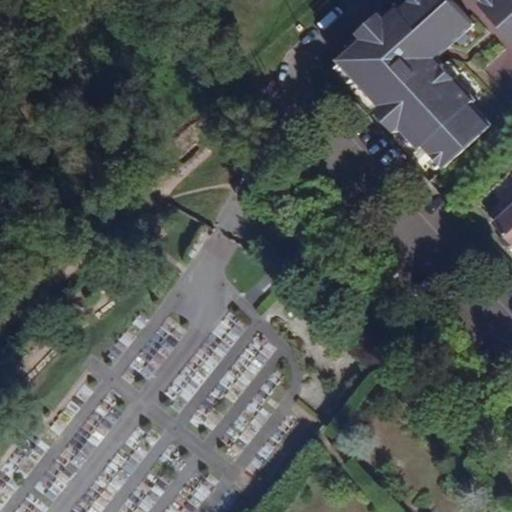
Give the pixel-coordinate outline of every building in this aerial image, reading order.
[(411,0),(398,12),(394,9),(382,20),(360,41),(359,42),(362,45),(338,68),(377,110),(398,133),(416,153),(420,150),(441,170),(486,127),(467,106),(470,104),(431,61),(426,56),(439,45),(444,49),(467,27),(442,0),(411,0)] [(511,0),(484,0),(478,6),(511,43),(511,0)] [(377,15),(354,35),(360,41),(382,20),(377,15)] [(431,61),(444,49),(439,45),(426,56),(431,61)] [(373,116),(392,138),(398,133),(377,110),(373,116)] [(511,201),(488,225),(511,250),(511,201)] [(478,511),(504,511),(492,499),(478,511)]
